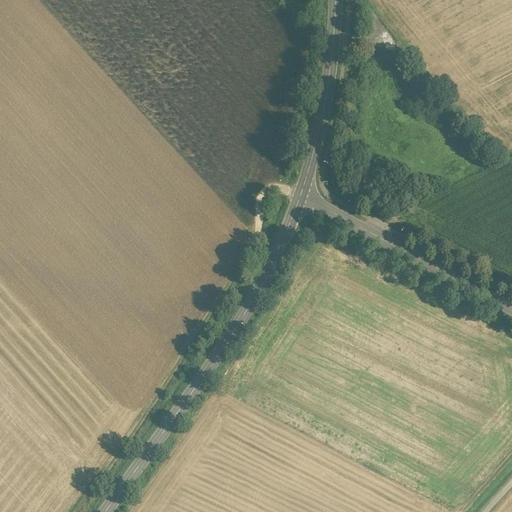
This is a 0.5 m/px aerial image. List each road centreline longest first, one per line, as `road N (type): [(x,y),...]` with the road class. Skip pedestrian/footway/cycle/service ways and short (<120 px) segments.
road 1 (track): [(305,207),(272,197),(254,263),(87,511)]
road 2 (secondary): [(117,511),(237,344),(305,207)]
road 3 (tertiary): [(305,207),(511,312)]
road 4 (secondary): [(305,207),(329,118),(341,0)]
